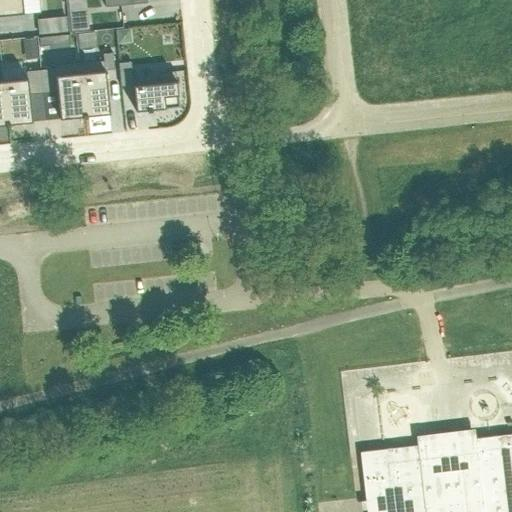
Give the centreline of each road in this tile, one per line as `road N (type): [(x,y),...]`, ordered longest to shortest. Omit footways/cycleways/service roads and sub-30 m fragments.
road 1 (unclassified): [(0,250),(203,229),(216,234),(226,303),(332,291),(359,297),(370,358)]
road 2 (residential): [(196,0),(210,135),(0,160)]
